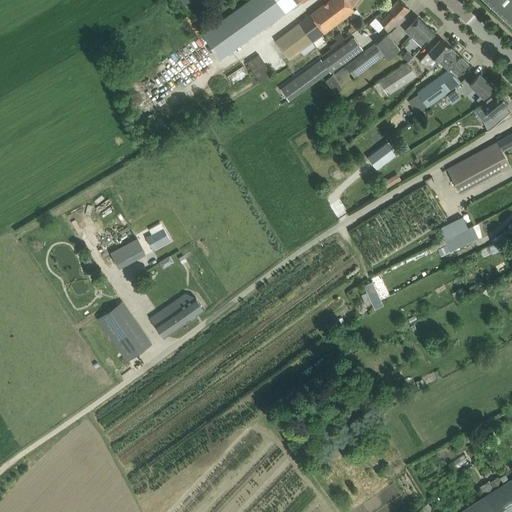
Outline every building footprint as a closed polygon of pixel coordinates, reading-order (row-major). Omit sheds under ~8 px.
[(299,0),(249,0),(202,34),(220,59),(285,12),(300,0),(299,0)] [(329,0),(309,14),(310,15),(323,34),(354,11),(349,3),(351,0),(329,0)] [(380,22),(386,28),(396,18),(397,20),(409,8),(400,0),(397,0),(387,11),(390,13),(380,22)] [(511,0),(488,0),(511,22),(511,0)] [(323,33),(310,15),(275,40),(289,59),(323,33)] [(405,30),(422,46),(435,33),(418,16),(405,30)] [(364,52),(335,74),(339,79),(350,71),(354,77),(384,54),(387,58),(400,49),(388,33),(375,43),(378,46),(366,55),(364,52)] [(321,60),(329,72),(330,73),(362,50),(353,37),(321,60)] [(451,47),(441,38),(419,61),(429,70),(440,58),(450,47),(451,47)] [(417,92),(427,107),(460,82),(456,77),(468,63),(451,47),(450,47),(440,58),(450,67),(448,70),(437,78),(436,78),(417,92)] [(259,54),(246,62),(260,82),(272,74),(259,54)] [(289,101),(329,72),(321,60),(320,59),(280,89),(289,101)] [(381,97),(382,98),(416,76),(407,62),(373,85),(375,87),(381,97)] [(226,76),(234,88),(250,77),(242,65),(226,76)] [(469,84),(485,99),(497,90),(496,89),(479,73),(469,84)] [(342,88),(333,75),(326,81),(335,93),(342,88)] [(455,89),(446,95),(451,102),(460,96),(455,89)] [(486,99),(480,104),(490,117),(484,122),(487,130),(486,130),(486,131),(491,128),(503,118),(502,118),(501,118),(496,112),(508,103),(505,99),(507,98),(502,92),(500,93),(498,90),(497,90),(485,99),(486,99)] [(511,132),(490,145),(447,168),(459,191),(508,164),(501,151),(511,144),(511,132)] [(397,173),(383,182),(387,188),(401,179),(397,173)] [(482,222),(477,223),(480,237),(485,236),(482,222)] [(474,225),(443,240),(450,252),(480,237),(477,223),(474,225)] [(164,227),(146,237),(153,250),(171,239),(164,227)] [(414,245),(418,252),(440,242),(437,234),(414,245)] [(122,268),(149,252),(139,236),(113,251),(122,268)] [(87,254),(81,258),(84,263),(90,259),(87,254)] [(162,260),(164,265),(173,261),(171,256),(162,260)] [(379,273),(370,277),(380,299),(389,294),(379,273)] [(383,305),(380,299),(372,281),(363,285),(366,291),(371,302),(374,309),(383,305)] [(475,284),(469,287),(472,293),(478,289),(475,284)] [(462,288),(456,291),(459,297),(465,293),(462,288)] [(187,293),(150,318),(163,337),(204,309),(195,296),(191,299),(187,293)] [(121,301),(98,317),(128,360),(151,344),(121,301)] [(422,379),(416,381),(418,388),(425,386),(422,379)] [(338,444),(345,454),(351,449),(345,439),(338,444)] [(455,444),(461,452),(468,447),(462,439),(455,444)] [(452,462),(455,469),(469,460),(465,454),(452,462)] [(495,478),(490,482),(494,489),(500,485),(495,478)] [(494,489),(484,496),(485,497),(462,511),(511,511),(511,481),(511,480),(501,487),(500,485),(494,489)] [(478,487),(484,496),(494,489),(490,482),(489,481),(478,487)] [(416,511),(433,511),(427,503),(416,511)]
